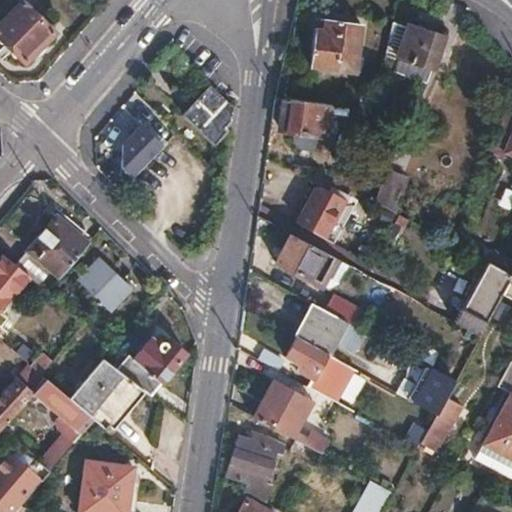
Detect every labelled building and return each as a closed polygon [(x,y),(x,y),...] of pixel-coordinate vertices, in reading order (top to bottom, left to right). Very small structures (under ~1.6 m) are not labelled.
[(21,3),(0,24),(0,39),(22,62),(52,32),(21,3)] [(314,30),(309,65),(353,72),(358,24),(322,19),(321,31),(314,30)] [(407,27),(392,23),(384,60),(395,63),(397,57),(432,68),(442,37),(408,25),(407,27)] [(214,144),(227,131),(223,128),(230,119),(231,106),(209,86),(184,116),(214,144)] [(363,88),(358,110),(372,113),(377,90),(363,88)] [(347,109),(284,98),(280,131),(290,132),(291,143),(298,150),(310,152),(318,147),(319,144),(322,136),(325,137),(328,115),(336,115),(336,119),(345,121),(347,109)] [(495,137),(488,153),(502,159),(505,152),(511,155),(511,105),(509,104),(495,137)] [(119,176),(126,183),(166,143),(143,121),(118,147),(119,176)] [(355,175),(380,184),(384,171),(385,168),(360,159),(355,175)] [(384,207),(394,213),(406,178),(384,171),(380,184),(376,194),(374,201),(384,207)] [(318,186),(297,225),(324,239),(345,200),(318,186)] [(56,217),(27,251),(50,270),(58,276),(86,243),(56,217)] [(290,234),(288,233),(272,262),(319,287),(320,285),(334,258),(290,234)] [(27,251),(15,265),(38,285),(50,270),(27,251)] [(511,261),(493,251),(486,263),(510,276),(511,272),(511,261)] [(336,259),(334,258),(320,285),(326,288),(334,285),(345,264),(336,259)] [(97,259),(78,280),(109,310),(129,290),(97,259)] [(486,263),(452,322),(477,336),(500,294),(510,276),(486,263)] [(511,272),(510,276),(500,294),(511,300),(511,272)] [(0,284),(0,322),(4,318),(0,314),(0,306),(10,294),(0,284)] [(331,295),(322,311),(344,323),(354,328),(363,312),(331,295)] [(295,338),(296,338),(327,355),(344,323),(322,311),(312,305),(295,338)] [(312,377),(306,388),(334,403),(352,370),(327,355),(296,338),(285,357),(299,365),(297,370),(312,377)] [(144,392),(151,397),(184,354),(169,342),(166,346),(163,343),(159,347),(150,340),(134,361),(128,356),(116,370),(144,392)] [(99,356),(109,346),(104,342),(94,353),(99,356)] [(28,364),(12,350),(6,358),(22,371),(28,364)] [(39,353),(28,364),(40,374),(51,362),(39,353)] [(69,398),(94,420),(106,430),(128,403),(132,407),(144,392),(116,370),(102,359),(69,398)] [(509,360),(495,388),(509,396),(483,445),(511,460),(511,361),(510,360),(509,360)] [(28,364),(22,371),(16,377),(33,392),(45,378),(40,374),(28,364)] [(444,398),(452,381),(429,369),(411,402),(434,415),(444,398)] [(0,427),(33,392),(16,377),(0,395),(0,427)] [(45,378),(33,392),(75,428),(69,435),(64,432),(40,460),(51,469),(94,420),(69,398),(45,378)] [(273,382),(253,418),(291,439),(295,432),(310,402),(273,382)] [(425,430),(418,444),(434,452),(439,442),(442,443),(460,407),(444,398),(434,415),(425,430)] [(295,432),(291,439),(296,441),(317,453),(321,455),(328,442),(311,432),(307,439),(295,432)] [(238,438),(227,476),(246,482),(244,491),(266,501),(270,486),(266,484),(275,453),(280,454),(282,447),(266,437),(254,434),(251,442),(238,438)] [(317,453),(296,441),(289,454),(310,465),(317,453)] [(0,469),(0,505),(7,511),(13,511),(19,506),(49,472),(36,461),(28,470),(11,456),(0,469)] [(86,463),(79,511),(125,511),(132,469),(86,463)] [(268,511),(245,500),(238,511),(268,511)]
